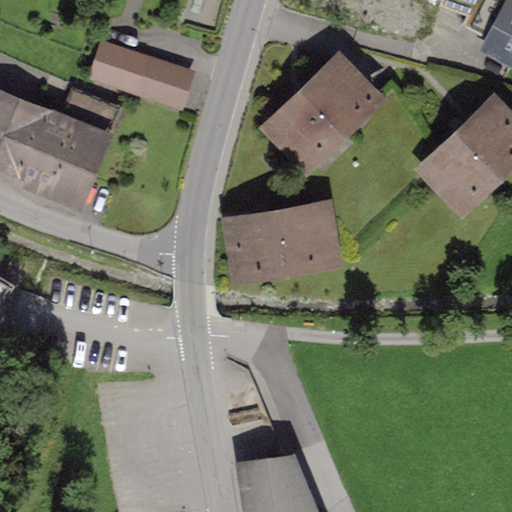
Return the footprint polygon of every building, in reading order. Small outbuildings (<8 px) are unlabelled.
[(368,0),(365,13),(392,21),(398,0),(368,0)] [(507,13),(490,45),(511,56),(511,1),(508,0),(477,0),(470,14),(486,22),(494,7),(507,13)] [(146,60),(137,89),(180,103),(189,74),(146,60)] [(273,126),(306,160),(372,97),(339,63),(273,126)] [(26,110),(6,159),(24,166),(21,171),(75,193),(98,138),(105,141),(118,109),(74,90),(60,124),(26,110)] [(0,156),(6,159),(26,110),(0,99),(0,156)] [(511,123),(494,105),(429,168),(461,202),(511,153),(511,123)] [(323,209),(233,224),(241,271),(331,256),(323,209)] [(308,511),(286,459),(248,465),(255,511),(308,511)]
